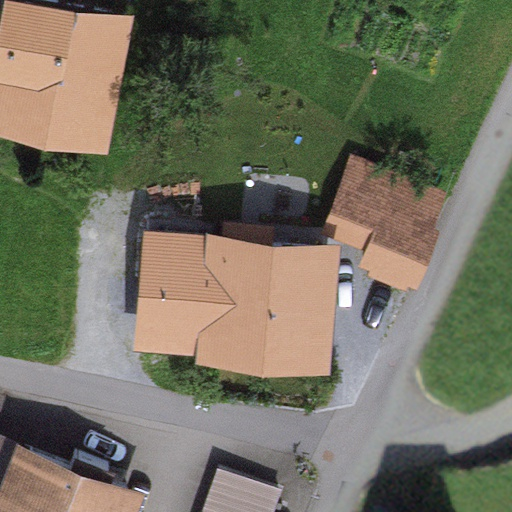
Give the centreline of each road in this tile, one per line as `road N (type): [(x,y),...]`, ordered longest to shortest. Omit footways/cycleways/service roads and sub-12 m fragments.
road 1 (residential): [(347,448),(511,106)]
road 2 (residential): [(347,448),(0,366)]
